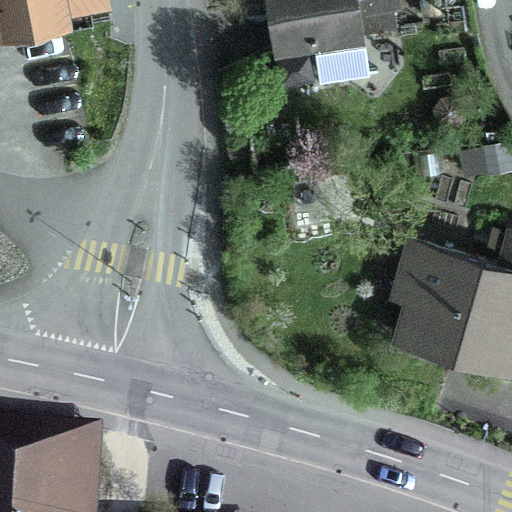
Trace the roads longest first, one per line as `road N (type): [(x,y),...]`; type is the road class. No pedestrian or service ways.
road 1 (tertiary): [(511,507),(279,425),(111,384)]
road 2 (residential): [(156,0),(166,69),(111,384)]
